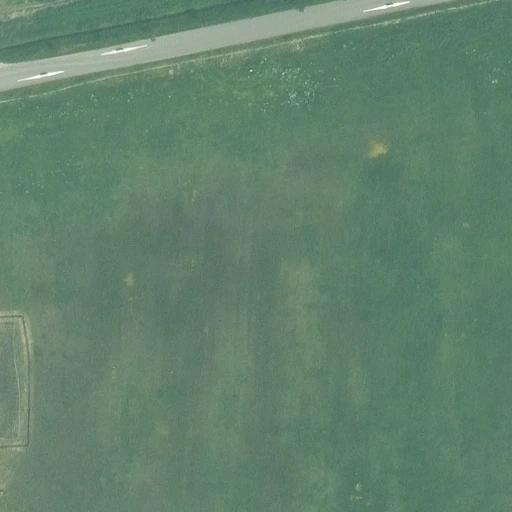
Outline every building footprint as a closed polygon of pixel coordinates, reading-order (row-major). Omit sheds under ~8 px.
[(358,129),(357,153),(395,153),(395,111),(371,111),(371,128),(358,129)] [(419,111),(395,111),(395,153),(431,153),(432,124),(419,123),(419,111)] [(432,124),(431,153),(467,156),(468,111),(442,112),(443,123),(432,124)] [(468,111),(467,156),(492,157),(491,161),(505,162),(506,130),(494,130),(494,112),(468,111)] [(303,128),(282,129),(282,166),(303,166),(303,128)] [(324,129),(303,128),(303,166),(325,165),(324,129)] [(347,128),(324,129),(325,165),(347,166),(347,128)] [(261,148),(248,148),(248,171),(262,171),(262,164),(282,166),(282,129),(260,129),(261,148)] [(0,207),(17,208),(16,164),(0,164),(0,207)] [(40,164),(16,164),(17,208),(53,207),(53,182),(41,181),(40,164)] [(84,181),(63,181),(63,219),(84,219),(84,181)] [(105,182),(84,181),(84,219),(104,219),(105,182)] [(128,182),(105,182),(104,219),(128,220),(128,182)] [(149,182),(128,182),(128,220),(149,220),(148,225),(162,225),(161,202),(151,200),(149,182)] [(286,194),(277,195),(277,207),(286,207),(286,194)] [(327,195),(320,196),(321,208),(328,208),(327,195)] [(335,195),(327,195),(328,208),(335,207),(335,195)] [(385,199),(385,207),(396,207),(396,199),(385,199)] [(469,200),(458,199),(458,207),(469,208),(469,200)] [(494,201),(493,208),(504,209),(504,199),(494,201)] [(256,220),(255,249),(299,250),(299,220),(256,220)] [(503,239),(465,239),(466,273),(509,273),(510,249),(503,249),(503,239)] [(332,241),(320,242),(321,250),(332,250),(332,241)] [(84,248),(76,248),(76,259),(85,260),(84,248)] [(126,248),(126,260),(134,259),(134,248),(126,248)] [(255,249),(254,279),(298,278),(299,250),(255,249)] [(15,251),(14,259),(26,259),(26,251),(15,251)] [(421,263),(409,263),(409,271),(421,271),(421,263)] [(156,273),(113,274),(112,303),(156,304),(156,273)] [(466,292),(449,291),(449,309),(503,309),(503,295),(510,296),(509,273),(466,273),(466,292)] [(298,278),(254,279),(255,309),(299,307),(298,278)] [(79,297),(79,305),(91,305),(90,297),(79,297)] [(333,301),(322,302),(322,310),(333,309),(333,301)] [(156,304),(112,303),(113,333),(157,332),(156,304)] [(299,307),(255,309),(257,340),(300,338),(299,307)] [(333,309),(322,310),(323,318),(333,317),(333,309)] [(449,309),(449,324),(464,325),(464,344),(508,345),(507,319),(502,319),(503,309),(449,309)] [(157,332),(113,333),(112,362),(157,361),(157,332)] [(449,363),(448,380),(501,381),(501,368),(507,368),(508,345),(464,344),(464,364),(449,363)] [(281,352),(280,363),(288,363),(288,353),(281,352)] [(374,352),(365,353),(365,363),(373,363),(374,352)] [(92,356),(80,356),(80,365),(91,364),(92,356)] [(157,361),(112,362),(113,393),(157,393),(157,361)] [(80,365),(79,374),(92,373),(91,364),(80,365)] [(448,380),(447,396),(470,396),(470,420),(511,420),(511,396),(501,396),(501,381),(448,380)] [(286,405),(253,404),(252,436),(267,436),(268,448),(285,449),(286,405)] [(312,406),(286,405),(285,449),(311,449),(312,406)] [(338,407),(312,406),(311,449),(337,450),(338,407)] [(68,407),(67,418),(75,418),(75,408),(68,407)] [(110,408),(109,418),(118,419),(118,407),(110,408)] [(363,407),(338,407),(337,450),(363,451),(363,407)] [(393,407),(363,407),(363,451),(381,450),(381,445),(392,444),(393,407)] [(53,408),(46,408),(46,418),(54,418),(53,408)] [(75,408),(75,418),(82,418),(83,408),(75,408)] [(418,420),(406,418),(407,427),(417,428),(418,420)] [(465,442),(464,457),(497,457),(497,445),(511,444),(511,420),(470,420),(470,442),(465,442)] [(139,467),(119,467),(120,505),(141,504),(141,486),(153,486),(153,461),(138,461),(139,467)] [(98,466),(76,467),(77,504),(98,504),(98,466)] [(119,467),(98,466),(98,504),(120,505),(119,467)] [(54,467),(32,468),(32,505),(56,505),(54,467)] [(76,467),(54,467),(56,505),(77,504),(76,467)] [(19,475),(8,474),(8,483),(19,482),(19,475)]
